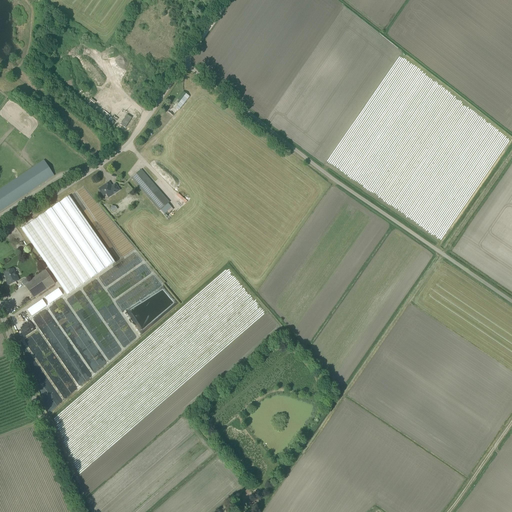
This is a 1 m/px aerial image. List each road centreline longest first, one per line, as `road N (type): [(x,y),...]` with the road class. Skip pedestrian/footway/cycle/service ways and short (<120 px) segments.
road 1 (unclassified): [(511,301),(302,155),(188,60)]
road 2 (unclassified): [(0,223),(119,146),(188,60)]
road 3 (unclassified): [(83,511),(0,310)]
